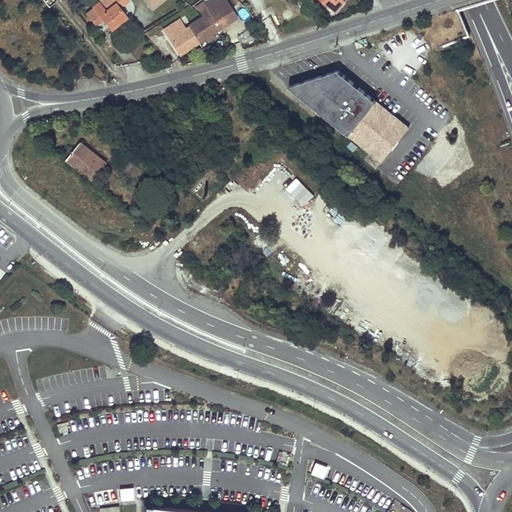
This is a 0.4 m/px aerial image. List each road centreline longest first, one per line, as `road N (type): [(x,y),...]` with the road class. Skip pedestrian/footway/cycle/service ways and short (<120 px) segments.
road 1 (secondary): [(0,210),(162,330),(365,416),(458,478),(487,511)]
road 2 (secondary): [(418,421),(324,368),(149,293),(24,200),(0,167)]
road 3 (secondary): [(64,102),(179,80),(392,15)]
